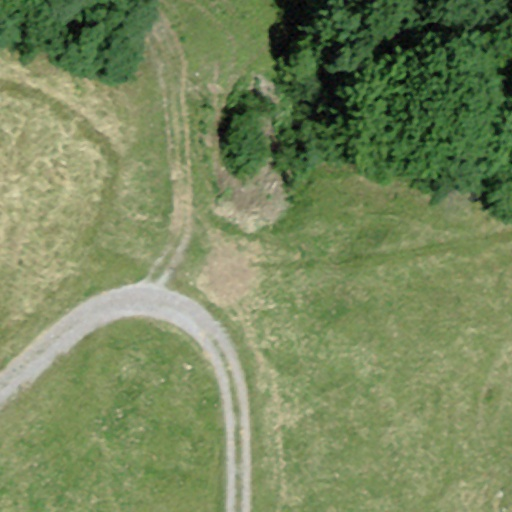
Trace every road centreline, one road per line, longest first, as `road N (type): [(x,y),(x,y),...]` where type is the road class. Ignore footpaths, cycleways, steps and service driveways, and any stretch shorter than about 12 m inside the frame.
road 1 (track): [(145,299),(184,232),(184,187),(158,41),(135,0)]
road 2 (track): [(236,511),(235,397),(220,344),(190,312),(145,299)]
road 3 (track): [(145,299),(93,318),(0,401)]
